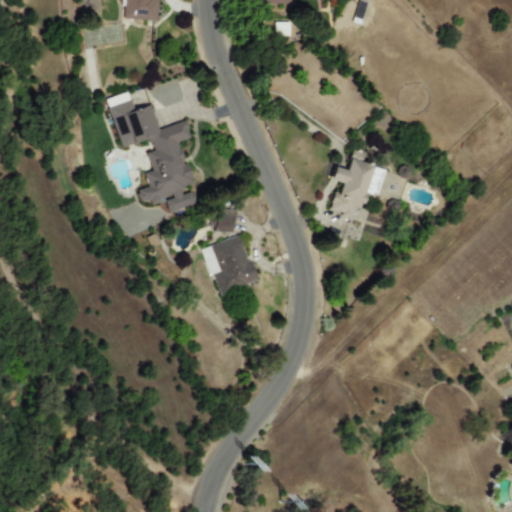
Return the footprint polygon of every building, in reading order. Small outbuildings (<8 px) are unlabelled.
[(154,21),(154,0),(120,0),(119,19),(154,21)] [(117,148),(141,141),(149,143),(151,151),(143,153),(149,171),(141,173),(145,187),(135,190),(134,193),(136,200),(146,203),(170,196),(169,200),(162,202),(165,212),(169,213),(193,206),(187,189),(190,188),(176,142),(187,138),(182,121),(155,129),(148,105),(130,110),(125,93),(103,99),(117,148)] [(344,171),(332,167),(328,181),(339,184),(336,193),(332,192),(326,212),(349,218),(352,207),(358,209),(370,167),(358,164),(360,154),(349,151),(344,171)] [(213,210),(212,233),(231,234),(232,210),(213,210)] [(253,284),(238,237),(200,248),(215,295),(253,284)]
